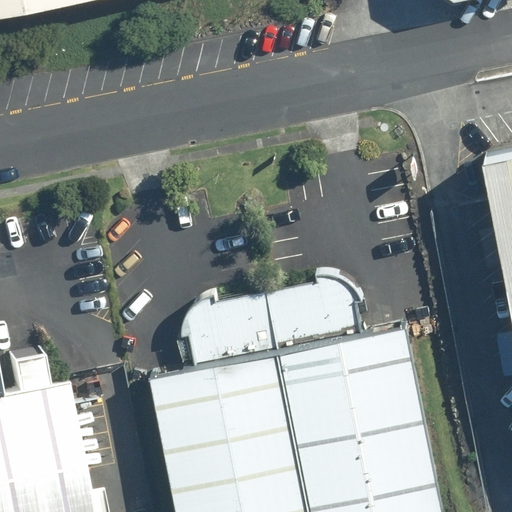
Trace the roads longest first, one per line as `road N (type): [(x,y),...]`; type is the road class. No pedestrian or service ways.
road 1 (unclassified): [(0,130),(511,29)]
road 2 (unknown): [(2,296),(40,280),(77,291),(136,511)]
